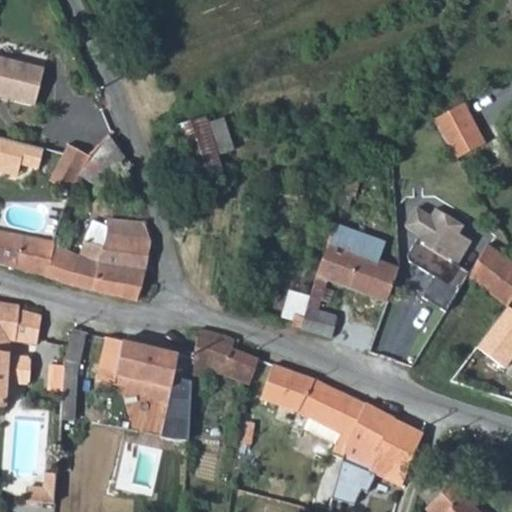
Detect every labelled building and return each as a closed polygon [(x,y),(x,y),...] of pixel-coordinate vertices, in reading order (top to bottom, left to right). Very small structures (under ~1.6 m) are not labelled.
[(0,99),(33,107),(40,72),(0,61),(0,99)] [(461,108),(430,124),(454,162),(482,148),(461,108)] [(217,157),(205,126),(201,118),(175,129),(197,182),(223,174),(217,157)] [(222,119),(205,126),(217,157),(233,152),(222,119)] [(42,171),(47,151),(0,138),(0,169),(21,175),(24,167),(42,171)] [(109,141),(85,179),(94,184),(103,186),(125,157),(109,141)] [(92,158),(72,147),(67,155),(52,182),(76,191),(92,158)] [(0,173),(21,179),(21,175),(0,169),(0,173)] [(341,181),(335,204),(350,207),(356,184),(341,181)] [(416,206),(403,228),(420,238),(418,242),(457,266),(471,244),(460,237),(465,228),(434,209),(431,215),(416,206)] [(76,252),(69,287),(136,305),(151,244),(147,228),(107,217),(104,223),(91,216),(76,252)] [(331,223),(318,277),(328,281),(388,301),(399,269),(378,261),(382,243),(357,234),(331,223)] [(51,249),(0,235),(0,267),(43,280),(51,249)] [(51,249),(43,280),(69,287),(76,252),(53,245),(51,249)] [(511,265),(486,246),(465,280),(505,308),(511,297),(511,265)] [(318,277),(308,311),(318,314),(328,281),(318,277)] [(0,407),(5,407),(7,382),(19,383),(26,379),(27,364),(18,357),(8,356),(9,342),(32,345),(37,317),(0,307),(0,407)] [(511,312),(505,308),(477,350),(506,370),(511,360),(511,312)] [(306,320),(302,334),(330,345),(337,321),(318,314),(308,311),(306,320)] [(297,317),(294,331),(302,334),(306,320),(297,317)] [(63,350),(59,421),(74,422),(78,373),(83,337),(69,331),(63,350)] [(190,361),(190,370),(203,374),(247,388),(251,360),(228,354),(227,343),(194,334),(190,361)] [(176,358),(107,342),(99,384),(169,402),(163,437),(188,441),(188,394),(189,384),(172,381),(176,358)] [(330,451),(344,457),(353,431),(363,409),(265,365),(253,399),(294,416),(287,437),(299,442),(306,431),(333,443),(330,451)] [(189,384),(188,394),(200,395),(203,374),(190,370),(189,384)] [(338,476),(334,489),(345,492),(350,473),(348,473),(351,464),(369,472),(368,475),(400,491),(406,467),(416,446),(419,436),(363,409),(353,431),(344,457),(340,471),(338,476)] [(44,469),(43,484),(29,483),(28,499),(57,502),(60,471),(44,469)] [(479,511),(451,485),(426,511),(479,511)]
